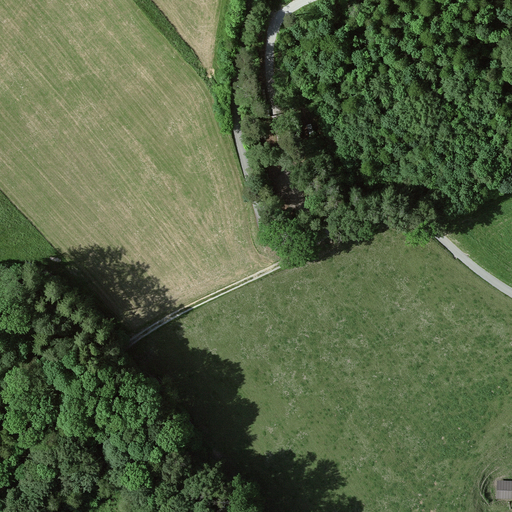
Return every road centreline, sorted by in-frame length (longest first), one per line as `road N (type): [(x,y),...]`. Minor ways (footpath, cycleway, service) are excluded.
road 1 (track): [(305,0),(276,18),(269,69),(290,185),(320,235),(315,243),(11,408)]
road 2 (unclassified): [(511,292),(412,215),(372,213),(310,237),(267,225),(236,128),(234,83),(250,0)]
